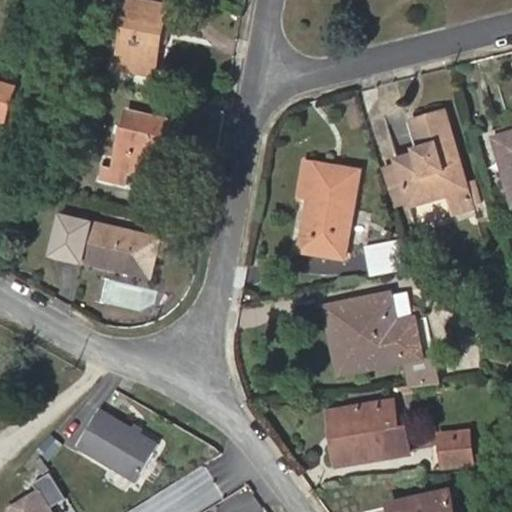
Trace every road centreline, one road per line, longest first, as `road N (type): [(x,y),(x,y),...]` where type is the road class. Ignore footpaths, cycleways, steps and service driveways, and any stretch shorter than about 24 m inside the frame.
road 1 (residential): [(259,85),(210,317),(181,381)]
road 2 (residential): [(259,85),(511,24)]
road 3 (residential): [(0,295),(181,381)]
road 4 (residential): [(181,381),(238,428),(301,511)]
road 5 (unknown): [(106,348),(92,373),(0,447)]
